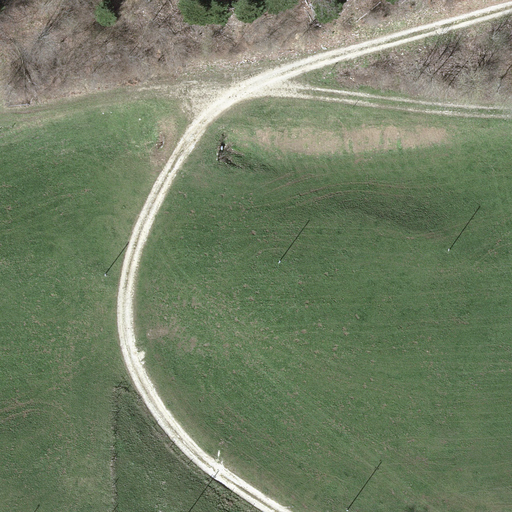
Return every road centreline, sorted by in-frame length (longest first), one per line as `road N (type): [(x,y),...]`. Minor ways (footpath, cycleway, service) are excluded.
road 1 (track): [(511,0),(246,85),(202,120),(145,216),(123,302),(135,369),(183,442),(279,511)]
road 2 (track): [(511,105),(398,103),(246,85)]
